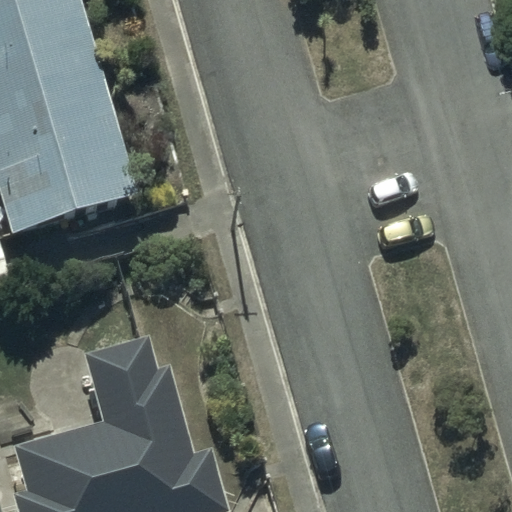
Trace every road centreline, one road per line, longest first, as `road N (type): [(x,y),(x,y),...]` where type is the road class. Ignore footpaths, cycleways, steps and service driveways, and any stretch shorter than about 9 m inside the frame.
road 1 (residential): [(379,511),(232,0)]
road 2 (residential): [(430,0),(511,288)]
